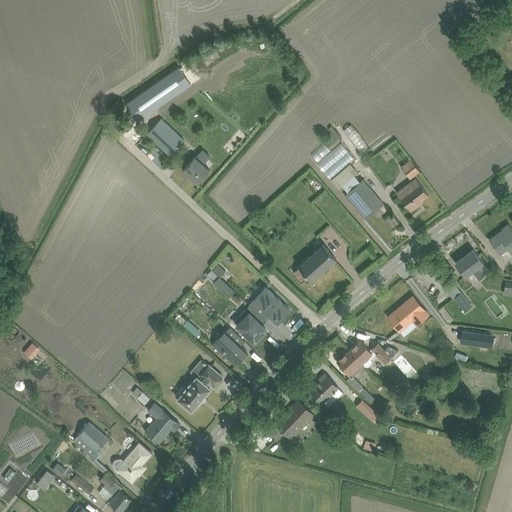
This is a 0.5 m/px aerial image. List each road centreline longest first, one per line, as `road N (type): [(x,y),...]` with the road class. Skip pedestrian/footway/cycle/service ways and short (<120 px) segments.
road 1 (unclassified): [(128,139),(323,325)]
road 2 (tertiary): [(153,511),(236,411),(323,325)]
road 3 (tertiary): [(323,325),(511,178)]
